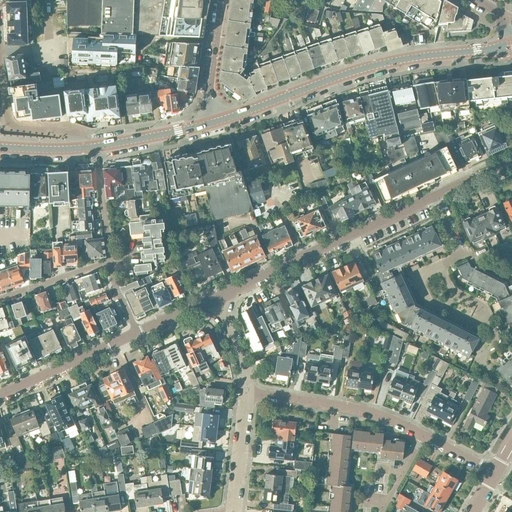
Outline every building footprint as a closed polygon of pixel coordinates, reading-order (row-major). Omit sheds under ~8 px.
[(66,0),(67,32),(91,33),(91,27),(102,27),(102,0),(66,0)] [(209,0),(102,0),(102,27),(102,33),(204,37),(209,0)] [(253,3),(253,0),(231,0),(231,8),(249,10),(250,3),(253,3)] [(268,0),(266,0),(264,12),(271,13),(274,1),(268,0)] [(346,10),(351,0),(345,0),(340,10),(346,10)] [(360,0),(355,9),(369,11),(371,7),(375,2),(375,0),(360,0)] [(392,0),(390,4),(396,7),(401,11),(407,0),(392,0)] [(407,0),(401,11),(412,18),(423,0),(407,0)] [(441,0),(423,0),(412,18),(432,30),(437,21),(435,20),(437,17),(441,1),(441,0)] [(449,0),(444,0),(445,0),(444,3),(438,27),(445,26),(444,32),(471,30),(474,20),(458,11),(459,6),(449,0)] [(3,7),(5,40),(9,41),(10,44),(29,43),(26,1),(7,2),(7,5),(3,7)] [(248,18),(249,10),(231,8),(229,21),(251,23),(251,18),(248,18)] [(358,17),(352,19),(354,26),(360,24),(358,17)] [(270,18),(269,26),(277,27),(280,20),(270,18)] [(227,33),(246,36),(247,28),(250,28),(251,23),(229,21),(229,20),(227,33)] [(368,28),(374,49),(380,47),(380,46),(387,44),(383,33),(380,24),(368,28)] [(374,48),(374,49),(368,28),(368,27),(356,32),(362,52),(368,50),(367,50),(374,48)] [(387,31),(383,33),(387,44),(389,51),(406,44),(403,36),(398,38),(396,30),(388,33),(387,31)] [(362,52),(356,32),(355,31),(343,35),(350,56),(355,54),(362,52)] [(73,38),(72,62),(117,64),(135,65),(136,54),(136,35),(103,33),(103,39),(73,38)] [(245,43),(246,36),(227,33),(225,46),(248,49),(248,44),(245,43)] [(293,46),(302,72),(308,69),(309,70),(314,68),(306,47),(305,44),(303,37),(302,35),(297,36),(301,49),(297,50),(296,46),(293,46)] [(331,39),(338,60),(343,58),(343,57),(349,55),(350,56),(343,35),(331,39)] [(297,74),(302,72),(293,46),(290,38),(285,39),(289,54),(282,56),(289,77),(290,76),(296,74),(297,74)] [(337,59),(338,60),(331,39),(331,38),(319,43),(326,63),(331,61),(337,59)] [(166,54),(201,55),(203,44),(168,43),(166,54)] [(321,65),(326,63),(319,43),(306,47),(314,68),(314,67),(320,64),(321,65)] [(224,58),(243,60),(251,61),(252,57),(244,56),(244,53),(247,54),(248,49),(225,46),(224,58)] [(28,84),(41,80),(39,68),(33,69),(31,58),(24,60),(22,50),(6,52),(11,84),(11,86),(28,84)] [(199,67),(201,55),(166,54),(164,66),(165,66),(173,66),(182,66),(199,67)] [(284,79),(289,77),(282,56),(270,60),(270,61),(277,81),(284,78),(284,79)] [(267,87),(266,85),(259,68),(254,69),(256,74),(250,76),(249,77),(242,72),(244,69),(243,67),(243,60),(224,58),(221,81),(226,85),(225,87),(240,98),(241,96),(245,99),(256,96),(255,94),(260,93),(261,91),(261,89),(267,87)] [(259,68),(266,85),(273,83),(277,81),(270,61),(258,65),(259,68)] [(199,67),(182,66),(181,67),(182,67),(180,78),(178,78),(197,81),(199,67)] [(504,76),(467,80),(469,101),(511,96),(511,70),(504,72),(504,76)] [(177,94),(186,95),(186,91),(195,93),(197,81),(178,78),(180,79),(178,90),(176,89),(176,90),(178,90),(177,94)] [(439,106),(434,82),(433,78),(425,79),(425,84),(423,84),(422,79),(413,81),(420,109),(428,107),(431,107),(439,106)] [(469,103),(469,101),(467,80),(467,79),(453,80),(452,78),(447,78),(447,81),(434,82),(439,106),(440,109),(441,109),(441,113),(450,112),(450,110),(460,109),(460,107),(469,106),(469,103)] [(36,84),(8,88),(9,94),(11,94),(16,119),(33,116),(33,119),(61,114),(58,94),(39,97),(38,97),(36,84)] [(85,89),(65,91),(68,115),(87,113),(88,121),(121,117),(117,86),(85,90),(85,89)] [(386,86),(368,90),(369,95),(372,113),(373,113),(378,112),(379,117),(374,118),(377,129),(376,129),(377,135),(384,134),(385,136),(386,135),(388,146),(388,150),(387,150),(390,164),(406,156),(405,151),(396,155),(394,146),(401,144),(400,137),(398,132),(396,125),(388,90),(386,86)] [(395,106),(408,103),(415,102),(411,86),(392,90),(395,106)] [(157,91),(158,101),(165,100),(167,112),(179,111),(178,102),(185,101),(186,95),(177,94),(165,96),(164,90),(157,91)] [(367,114),(373,113),(372,113),(369,95),(368,90),(359,92),(361,97),(360,97),(364,117),(366,125),(370,137),(377,135),(376,129),(377,129),(374,118),(368,120),(367,114)] [(151,102),(158,101),(157,91),(149,92),(138,94),(140,113),(152,112),(151,102)] [(129,114),(140,113),(138,94),(138,96),(127,98),(127,95),(126,95),(127,106),(124,106),(125,111),(128,111),(129,114)] [(342,103),(343,104),(346,120),(347,119),(348,121),(346,122),(349,134),(353,133),(350,122),(364,117),(360,97),(342,103)] [(338,104),(323,110),(329,131),(331,137),(337,134),(335,129),(344,126),(343,123),(346,122),(348,121),(347,119),(346,120),(343,104),(338,106),(338,104)] [(422,127),(419,115),(417,109),(398,114),(399,120),(402,132),(422,127)] [(329,131),(323,110),(308,116),(314,137),(322,134),(324,140),(331,137),(329,131)] [(419,115),(423,133),(435,130),(432,119),(428,120),(427,118),(428,118),(427,113),(419,115)] [(282,127),(293,156),(313,148),(308,134),(307,134),(302,120),(282,127)] [(487,130),(486,130),(485,129),(478,133),(480,135),(479,136),(487,152),(488,152),(489,155),(507,147),(505,144),(503,138),(507,136),(504,130),(499,132),(495,123),(486,127),(487,130)] [(295,161),(293,156),(282,127),(262,134),(271,160),(284,156),(287,164),(295,161)] [(440,149),(430,154),(434,162),(436,176),(437,177),(440,176),(455,168),(456,169),(457,169),(455,165),(459,163),(447,136),(445,130),(433,133),(440,149)] [(405,151),(406,156),(419,151),(414,136),(408,137),(407,132),(401,133),(402,138),(405,151)] [(473,136),(472,136),(465,139),(463,135),(456,139),(455,139),(452,132),(447,135),(452,145),(456,144),(465,162),(482,154),(479,147),(478,147),(473,136)] [(245,164),(240,165),(245,183),(253,180),(249,169),(266,164),(256,136),(238,143),(245,164)] [(245,183),(240,165),(234,145),(198,153),(198,154),(206,192),(212,220),(253,211),(252,205),(245,183)] [(170,199),(206,192),(198,154),(165,162),(167,174),(166,174),(170,199)] [(384,202),(437,177),(436,176),(434,162),(430,154),(374,180),(371,174),(368,176),(371,184),(375,182),(384,202)] [(343,171),(355,167),(352,156),(340,160),(343,171)] [(160,165),(157,166),(156,162),(151,163),(151,162),(149,160),(145,161),(143,163),(144,164),(133,166),(137,192),(147,191),(146,182),(153,181),(154,184),(158,183),(158,188),(162,187),(160,165)] [(117,168),(119,186),(124,185),(126,201),(127,201),(136,200),(131,166),(117,168)] [(336,166),(323,171),(326,179),(339,173),(336,166)] [(91,195),(91,198),(95,197),(94,192),(91,192),(90,188),(97,188),(95,169),(93,168),(88,168),(86,169),(87,171),(85,171),(85,170),(83,168),(78,168),(76,170),(76,171),(69,172),(69,183),(77,182),(77,190),(74,190),(73,189),(70,189),(70,199),(82,198),(82,196),(91,195)] [(119,188),(119,186),(117,168),(103,169),(107,197),(118,196),(117,188),(119,188)] [(0,202),(31,203),(31,174),(31,170),(7,169),(0,169),(0,202)] [(31,174),(31,203),(31,206),(36,206),(36,204),(50,203),(49,173),(48,169),(40,169),(40,174),(38,174),(38,173),(32,174),(31,174)] [(373,189),(371,184),(368,176),(367,175),(366,175),(363,170),(359,172),(362,177),(361,178),(365,187),(360,189),(356,180),(352,182),(365,210),(376,205),(369,190),(373,189)] [(50,204),(70,203),(70,199),(70,189),(69,183),(69,172),(49,173),(50,203),(50,204)] [(326,179),(309,184),(313,197),(330,189),(326,179)] [(245,184),(252,205),(266,201),(260,180),(245,184)] [(354,215),(365,210),(352,182),(348,184),(352,193),(345,196),(346,198),(354,215)] [(329,208),(324,196),(322,193),(317,195),(323,210),(329,208)] [(70,203),(70,207),(79,207),(92,206),(91,198),(91,195),(82,196),(82,198),(70,199),(70,203)] [(354,217),(354,215),(346,198),(330,206),(338,222),(343,220),(344,221),(354,217)] [(136,199),(138,212),(144,211),(142,199),(136,199)] [(138,216),(136,200),(127,201),(128,210),(126,210),(125,212),(125,215),(127,216),(129,216),(129,217),(138,216)] [(79,207),(79,221),(93,220),(92,206),(79,207)] [(490,213),(486,214),(494,230),(504,226),(497,209),(496,209),(495,207),(494,206),(489,208),(489,210),(490,212),(489,212),(490,213)] [(306,216),(313,232),(315,231),(317,231),(319,230),(320,229),(322,228),(325,226),(323,221),(318,210),(316,210),(316,211),(306,216)] [(311,233),(313,232),(306,216),(295,220),(293,217),(292,217),(290,213),(286,215),(292,227),(295,226),(298,232),(299,232),(301,237),(304,236),(306,235),(308,235),(310,234),(311,233)] [(142,252),(143,263),(135,264),(136,275),(148,273),(148,271),(152,270),(151,264),(164,262),(162,244),(166,244),(163,220),(153,220),(152,214),(140,216),(140,222),(130,223),(131,236),(143,234),(145,252),(142,252)] [(495,234),(494,230),(486,214),(475,219),(483,235),(484,239),(495,234)] [(191,215),(183,216),(186,227),(193,225),(191,215)] [(484,239),(475,219),(472,221),(471,220),(470,218),(469,218),(464,220),(464,222),(473,244),(484,239)] [(72,223),(73,232),(77,232),(92,230),(94,230),(93,220),(79,221),(76,221),(77,223),(72,223)] [(217,240),(214,225),(202,227),(212,248),(218,245),(217,244),(217,240)] [(273,230),(280,246),(284,244),(286,248),(292,245),(291,244),(292,244),(284,226),(277,228),(277,227),(273,230)] [(381,273),(380,273),(384,282),(382,283),(395,313),(397,313),(402,323),(469,357),(478,339),(415,307),(401,274),(394,277),(392,272),(390,274),(388,270),(389,270),(389,269),(441,245),(433,226),(373,254),(381,273)] [(240,232),(245,242),(253,261),(264,256),(256,237),(249,240),(245,229),(240,232)] [(92,237),(92,230),(77,232),(78,248),(82,247),(82,239),(92,237)] [(276,248),(280,246),(273,230),(268,232),(262,235),(270,253),(271,253),(271,254),(278,251),(276,248)] [(65,264),(69,264),(79,263),(78,248),(77,232),(73,232),(66,233),(67,244),(64,244),(65,264)] [(54,264),(64,264),(62,233),(52,234),(54,264)] [(253,261),(245,242),(239,245),(234,234),(229,236),(234,247),(243,266),(253,261)] [(86,240),(88,259),(106,257),(103,238),(86,240)] [(232,271),(243,266),(234,247),(228,250),(223,239),(219,241),(232,271)] [(44,259),(45,273),(51,273),(51,272),(54,272),(53,248),(44,248),(44,259)] [(207,277),(222,271),(212,249),(186,260),(189,266),(200,261),(207,277)] [(7,268),(14,286),(25,283),(20,269),(30,267),(30,251),(17,255),(18,264),(7,268)] [(37,252),(30,252),(30,259),(30,267),(30,277),(36,277),(36,275),(42,275),(42,259),(36,259),(37,252)] [(343,267),(352,287),(364,282),(355,262),(343,267)] [(511,292),(511,293),(507,284),(506,282),(475,267),(474,269),(471,267),(469,262),(458,267),(463,279),(498,296),(500,300),(498,301),(511,330),(511,356),(497,369),(498,370),(511,385),(511,383),(511,292)] [(341,292),(352,287),(343,267),(332,272),(341,292)] [(14,286),(7,268),(0,270),(0,284),(2,290),(14,286)] [(97,273),(75,280),(79,291),(86,289),(87,294),(102,288),(97,273)] [(165,279),(169,287),(171,286),(175,296),(177,296),(178,299),(184,296),(183,293),(185,292),(180,282),(182,281),(178,274),(165,279)] [(165,289),(162,282),(153,286),(152,283),(153,283),(149,275),(143,278),(150,293),(153,292),(154,294),(160,306),(171,301),(165,289)] [(315,280),(324,300),(331,297),(333,301),(337,298),(335,295),(326,275),(315,280)] [(146,284),(144,282),(143,279),(121,287),(124,294),(126,293),(136,315),(136,314),(137,318),(145,315),(143,311),(146,310),(152,307),(146,294),(148,293),(145,287),(136,292),(135,289),(140,287),(146,284)] [(313,305),(324,300),(315,280),(303,285),(313,305)] [(67,301),(59,303),(62,310),(69,307),(72,306),(71,302),(79,299),(73,283),(69,285),(67,283),(64,284),(63,287),(62,287),(67,301)] [(297,321),(295,322),(297,327),(302,325),(299,320),(302,318),(303,320),(309,318),(304,308),(305,306),(304,302),(302,301),(300,302),(296,291),(293,290),(288,292),(287,295),(292,306),(291,306),(290,307),(291,309),(292,309),(297,321)] [(62,310),(59,303),(54,305),(53,302),(51,303),(48,292),(36,296),(39,306),(38,308),(39,310),(41,311),(41,312),(49,309),(50,311),(55,309),(57,308),(58,311),(62,310)] [(106,293),(90,300),(92,306),(109,300),(106,293)] [(298,339),(302,337),(297,327),(295,322),(293,323),(289,315),(287,316),(278,297),(270,300),(283,327),(286,326),(291,324),(298,339)] [(377,303),(375,297),(367,301),(369,306),(377,303)] [(279,329),(283,327),(270,300),(263,304),(266,312),(265,313),(268,321),(270,320),(271,323),(269,324),(272,332),(279,329)] [(15,327),(20,325),(23,325),(20,318),(27,316),(26,311),(28,310),(26,304),(23,305),(22,302),(20,302),(18,302),(15,303),(14,304),(12,305),(13,308),(11,309),(13,316),(11,316),(15,327)] [(73,306),(72,306),(69,307),(72,314),(75,321),(82,317),(84,322),(82,322),(85,329),(87,328),(91,339),(98,336),(96,332),(100,331),(97,324),(94,317),(93,317),(90,309),(82,313),(79,307),(78,308),(76,305),(73,306)] [(401,339),(404,340),(405,341),(409,334),(381,320),(377,311),(381,310),(378,305),(373,307),(372,309),(380,326),(402,337),(401,339)] [(363,309),(370,326),(372,330),(384,333),(385,331),(378,327),(368,306),(363,309)] [(0,332),(15,327),(11,316),(8,307),(3,309),(2,308),(0,308),(0,332)] [(62,310),(58,311),(61,318),(72,314),(69,307),(62,310)] [(110,330),(117,327),(116,324),(117,323),(110,308),(98,314),(105,329),(109,327),(110,330)] [(251,332),(246,335),(254,352),(264,348),(264,347),(275,342),(262,316),(257,318),(252,309),(242,314),(251,332)] [(456,320),(448,316),(446,320),(455,324),(456,320)] [(69,326),(62,329),(69,345),(70,344),(72,348),(78,345),(77,341),(81,339),(72,319),(67,321),(69,326)] [(0,341),(1,345),(5,343),(3,337),(12,334),(12,333),(13,332),(17,339),(6,345),(18,370),(25,367),(24,365),(30,363),(30,364),(36,362),(35,360),(36,360),(26,337),(25,336),(20,325),(15,327),(0,332),(0,341)] [(475,329),(468,325),(466,329),(474,333),(475,329)] [(43,337),(50,354),(55,351),(57,353),(61,351),(61,349),(62,348),(53,329),(41,335),(43,337)] [(197,340),(204,356),(211,353),(214,360),(221,358),(222,357),(219,350),(217,351),(216,350),(209,334),(205,336),(204,332),(202,332),(196,334),(195,336),(197,340)] [(383,348),(389,350),(393,335),(387,334),(383,348)] [(49,354),(50,354),(43,337),(41,335),(30,340),(39,359),(44,357),(45,358),(49,356),(49,354)] [(400,353),(404,340),(401,339),(393,335),(389,350),(393,351),(389,362),(397,364),(400,353)] [(345,336),(343,347),(342,357),(348,358),(349,349),(351,337),(345,336)] [(209,367),(204,356),(197,340),(193,341),(192,338),(190,337),(184,339),(184,341),(190,353),(188,354),(190,360),(195,358),(198,364),(194,366),(197,372),(201,370),(201,371),(209,367)] [(302,337),(298,339),(297,343),(295,343),(292,356),(286,355),(286,358),(278,357),(276,374),(289,377),(292,360),(299,361),(299,357),(300,350),(302,337)] [(302,337),(300,350),(306,351),(309,338),(302,337)] [(164,349),(175,372),(187,366),(185,363),(176,344),(172,343),(169,345),(168,348),(164,349)] [(343,347),(335,345),(333,356),(321,354),(320,355),(319,365),(317,381),(323,382),(322,384),(329,385),(334,358),(341,359),(342,357),(343,347)] [(416,354),(418,347),(409,345),(407,352),(416,354)] [(170,374),(175,372),(164,349),(161,351),(157,350),(154,351),(153,354),(152,355),(161,373),(169,370),(170,374)] [(8,375),(9,374),(4,360),(6,359),(3,352),(1,353),(0,350),(0,374),(1,377),(3,378),(8,375)] [(427,360),(430,354),(424,351),(421,356),(427,360)] [(320,355),(308,354),(306,363),(304,379),(310,380),(310,382),(316,383),(317,381),(319,365),(320,355)] [(437,372),(443,361),(437,358),(432,369),(425,383),(415,380),(416,377),(411,374),(409,377),(408,377),(400,398),(406,400),(405,402),(411,405),(416,394),(424,397),(425,396),(437,372)] [(165,401),(172,398),(171,397),(171,395),(161,374),(159,374),(152,361),(147,363),(145,359),(136,363),(140,372),(139,373),(145,385),(146,385),(148,390),(158,386),(165,401)] [(359,387),(362,372),(363,362),(351,360),(350,363),(349,370),(348,370),(346,385),(352,386),(352,388),(359,389),(359,387)] [(448,396),(440,392),(441,388),(439,386),(441,378),(449,364),(443,361),(425,396),(432,400),(427,410),(433,413),(432,415),(438,418),(439,416),(448,396)] [(133,391),(134,390),(124,369),(123,369),(121,369),(117,370),(116,372),(112,374),(112,375),(104,379),(106,384),(98,387),(103,398),(111,394),(113,399),(121,395),(122,396),(126,394),(127,395),(132,392),(133,391)] [(193,387),(198,384),(193,371),(187,374),(193,387)] [(374,374),(362,372),(359,387),(365,388),(365,390),(372,391),(374,374)] [(400,398),(405,383),(400,381),(402,375),(397,373),(394,379),(393,378),(387,393),(393,396),(393,397),(399,400),(400,398)] [(469,401),(480,380),(474,377),(463,398),(469,401)] [(79,386),(88,405),(94,402),(96,407),(100,405),(92,385),(88,387),(86,382),(79,386)] [(177,392),(183,389),(180,382),(174,384),(177,392)] [(487,383),(484,388),(464,427),(471,430),(475,421),(484,426),(489,416),(486,415),(489,409),(496,395),(495,394),(498,388),(487,383)] [(198,384),(193,387),(180,393),(182,397),(200,390),(201,389),(198,384)] [(81,408),(88,405),(79,386),(72,389),(74,393),(70,395),(79,415),(83,413),(81,408)] [(223,390),(207,388),(204,388),(203,389),(201,389),(200,390),(201,395),(200,405),(205,406),(206,400),(210,400),(210,403),(222,404),(222,402),(223,396),(225,397),(225,391),(223,391),(223,390)] [(456,394),(451,391),(448,396),(439,416),(444,419),(443,421),(452,425),(457,416),(454,414),(457,409),(458,410),(461,403),(453,399),(456,394)] [(176,393),(171,395),(171,397),(172,398),(174,403),(180,403),(176,393)] [(61,401),(60,398),(58,395),(51,398),(52,401),(49,403),(51,409),(50,409),(54,416),(55,416),(60,429),(57,430),(60,438),(67,435),(64,427),(74,423),(70,415),(68,416),(63,406),(65,405),(63,400),(61,401)] [(108,402),(103,404),(104,407),(106,410),(107,413),(112,411),(108,402)] [(46,421),(49,428),(55,425),(46,403),(40,405),(47,421),(46,421)] [(100,413),(98,414),(102,424),(111,420),(107,413),(106,410),(104,407),(99,409),(100,413)] [(51,433),(49,428),(46,421),(39,424),(34,411),(31,411),(31,410),(29,409),(21,413),(29,432),(39,428),(42,436),(51,433)] [(18,436),(29,432),(21,413),(13,416),(13,417),(13,419),(11,419),(17,432),(13,434),(11,430),(7,432),(9,435),(7,436),(8,437),(10,445),(11,448),(21,444),(18,436)] [(157,433),(158,434),(171,428),(173,414),(153,423),(157,433)] [(194,420),(194,426),(217,428),(219,415),(204,414),(203,421),(194,420)] [(87,419),(80,422),(84,431),(91,428),(87,419)] [(276,439),(297,442),(298,435),(295,435),(296,428),(298,428),(298,423),(273,420),(272,432),(277,432),(276,439)] [(153,423),(147,426),(151,435),(157,433),(153,423)] [(217,428),(194,426),(192,441),(181,439),(181,445),(180,445),(180,446),(189,447),(189,446),(202,448),(202,440),(216,441),(217,428)] [(0,448),(6,447),(10,445),(8,437),(3,439),(0,427),(0,448)] [(128,427),(116,433),(121,446),(134,442),(128,427)] [(352,448),(362,449),(364,432),(354,431),(352,448)] [(374,433),(364,432),(362,449),(372,450),(374,433)] [(382,451),(383,439),(384,434),(374,433),(372,450),(381,451),(382,451)] [(333,434),(332,444),(349,446),(351,435),(333,434)] [(69,439),(64,441),(67,449),(72,447),(69,439)] [(158,448),(157,439),(147,441),(148,449),(158,448)] [(296,448),(297,442),(276,439),(275,446),(270,446),(269,457),(294,460),(295,455),(292,455),(293,448),(296,448)] [(382,451),(381,451),(380,457),(392,459),(394,440),(383,439),(382,451)] [(117,440),(112,442),(115,449),(120,446),(117,440)] [(394,440),(392,459),(403,460),(405,442),(394,440)] [(349,446),(332,444),(331,454),(348,456),(349,446)] [(55,460),(66,459),(62,446),(53,448),(55,460)] [(91,448),(86,450),(88,456),(94,453),(91,448)] [(196,468),(212,470),(214,457),(205,456),(206,450),(191,449),(191,454),(197,455),(196,468)] [(26,452),(15,455),(19,469),(29,466),(26,452)] [(348,456),(331,454),(329,464),(347,466),(348,456)] [(418,473),(421,474),(427,463),(419,459),(410,475),(415,478),(418,473)] [(296,461),(296,469),(311,470),(312,463),(296,461)] [(427,463),(421,474),(426,477),(432,466),(427,463)] [(347,466),(329,464),(328,474),(346,476),(347,466)] [(211,483),(212,470),(196,468),(194,481),(211,483)] [(265,488),(289,491),(291,477),(296,477),(297,471),(277,469),(277,470),(278,470),(277,475),(267,474),(265,488)] [(437,483),(451,491),(457,480),(443,472),(437,483)] [(123,474),(117,475),(121,495),(127,494),(125,484),(123,474)] [(167,476),(167,474),(161,476),(162,480),(152,482),(151,475),(146,476),(150,505),(163,503),(162,496),(170,495),(167,476)] [(327,485),(333,486),(345,487),(345,486),(346,476),(328,474),(327,485)] [(175,475),(167,476),(170,495),(170,496),(176,495),(174,481),(175,481),(175,475)] [(133,482),(125,484),(127,494),(127,499),(135,498),(137,508),(150,505),(146,476),(140,477),(141,484),(134,485),(133,482)] [(107,511),(109,511),(121,510),(117,481),(104,483),(105,490),(107,511)] [(209,496),(211,483),(194,481),(193,494),(209,496)] [(81,511),(94,511),(92,492),(78,495),(75,482),(70,483),(72,496),(73,504),(80,502),(81,511)] [(451,491),(437,483),(435,487),(430,485),(426,492),(431,494),(445,502),(451,491)] [(91,485),(92,492),(94,511),(107,511),(105,490),(97,491),(96,484),(91,485)] [(351,487),(345,486),(345,487),(333,486),(332,496),(350,498),(351,487)] [(288,504),(289,491),(265,488),(264,502),(274,503),(273,509),(287,511),(293,511),(293,509),(295,509),(295,505),(294,505),(288,504)] [(8,491),(11,511),(17,510),(14,490),(8,491)] [(38,511),(37,501),(36,493),(30,494),(32,509),(25,510),(25,511),(38,511)] [(400,494),(397,500),(408,506),(411,500),(400,494)] [(436,511),(438,511),(445,502),(431,494),(425,505),(436,511)] [(350,498),(332,496),(331,505),(349,507),(350,498)] [(50,499),(51,511),(65,511),(63,497),(50,499)] [(38,511),(51,511),(50,499),(37,501),(38,511)] [(405,511),(408,506),(397,500),(394,505),(401,509),(405,511)]
